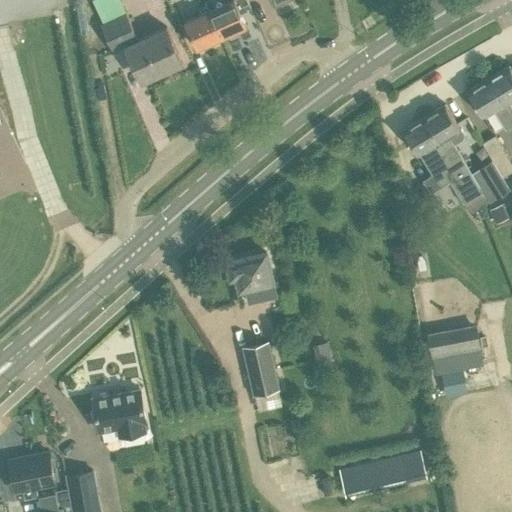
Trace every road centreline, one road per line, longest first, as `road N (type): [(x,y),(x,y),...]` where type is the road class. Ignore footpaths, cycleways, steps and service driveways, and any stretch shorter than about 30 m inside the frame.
road 1 (residential): [(141,248),(126,225),(128,202),(196,134),(293,58),(332,54),(353,71)]
road 2 (primary): [(141,248),(353,71)]
road 3 (residential): [(353,71),(395,115),(511,47)]
road 4 (primary): [(0,373),(141,248)]
road 5 (primary): [(353,71),(466,0)]
